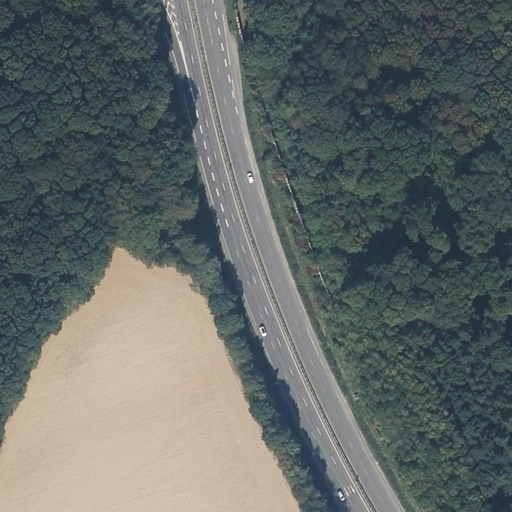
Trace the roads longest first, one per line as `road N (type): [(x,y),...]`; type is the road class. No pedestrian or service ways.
road 1 (primary): [(388,511),(287,306),(224,95)]
road 2 (primary): [(199,98),(225,207),(261,306),(359,511)]
